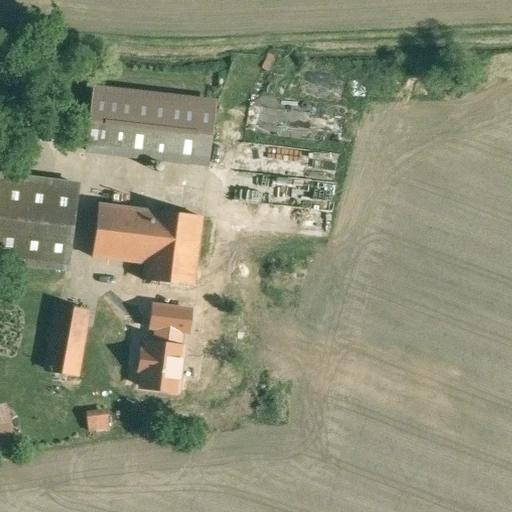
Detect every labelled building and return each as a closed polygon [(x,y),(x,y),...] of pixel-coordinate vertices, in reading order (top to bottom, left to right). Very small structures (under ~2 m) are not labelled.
[(215,114),(91,99),(85,150),(209,164),(215,114)] [(77,185),(0,175),(0,261),(67,270),(77,185)] [(202,216),(152,210),(152,211),(98,204),(92,256),(145,262),(195,269),(202,216)] [(195,269),(145,262),(136,340),(186,346),(195,269)] [(87,312),(58,307),(46,369),(76,375),(87,312)] [(3,406),(0,406),(0,448),(10,446),(3,406)] [(111,411),(89,412),(90,431),(112,430),(111,411)]
